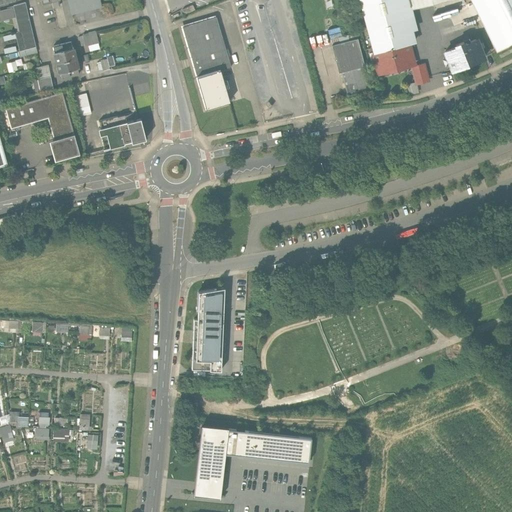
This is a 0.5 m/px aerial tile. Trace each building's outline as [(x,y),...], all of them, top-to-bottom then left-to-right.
[(67,0),(71,14),(101,7),(99,0),(67,0)] [(359,0),(378,72),(413,63),(408,44),(416,42),(413,31),(417,29),(411,6),(433,0),(359,0)] [(511,0),(471,0),(496,51),(511,43),(511,0)] [(35,47),(25,2),(13,5),(15,17),(11,18),(19,51),(35,47)] [(216,17),(182,27),(206,109),(229,102),(220,71),(230,68),(216,17)] [(87,50),(99,47),(94,30),(82,33),(87,50)] [(357,38),(331,45),(338,73),(340,72),(346,94),(367,88),(362,67),(364,66),(357,38)] [(449,64),(452,70),(483,58),(479,46),(478,46),(475,39),(464,44),(463,42),(456,45),(456,47),(444,52),(447,58),(443,60),(445,65),(449,64)] [(70,42),(62,44),(66,60),(75,57),(73,47),(72,48),(70,42)] [(56,62),(66,60),(62,44),(53,46),(55,52),(53,52),(56,62)] [(20,57),(37,52),(35,47),(19,51),(18,51),(20,57)] [(75,57),(66,60),(70,75),(78,73),(77,68),(78,67),(75,57)] [(61,78),(70,75),(66,60),(56,62),(58,72),(59,72),(61,78)] [(427,79),(423,63),(412,66),(416,82),(427,79)] [(53,88),(48,66),(35,68),(38,78),(32,80),(34,92),(53,88)] [(83,82),(71,85),(80,115),(91,112),(83,82)] [(418,91),(416,82),(404,85),(407,94),(418,91)] [(62,92),(5,108),(11,128),(47,118),(53,140),(49,141),(55,161),(79,154),(62,92)] [(126,121),(124,114),(98,121),(99,128),(98,128),(103,149),(145,139),(140,117),(126,121)] [(224,288),(198,292),(197,319),(193,319),(191,370),(221,371),(223,321),(220,321),(220,312),(223,312),(224,288)] [(77,326),(77,339),(91,339),(91,334),(110,334),(110,326),(77,326)] [(131,340),(131,327),(120,327),(120,339),(131,340)] [(8,421),(17,422),(18,411),(8,411),(8,421)] [(50,428),(50,416),(37,416),(37,427),(50,428)] [(52,426),(66,426),(66,417),(52,417),(52,426)] [(0,442),(0,443),(13,440),(9,424),(0,425),(0,442)] [(228,428),(201,425),(194,488),(193,495),(220,499),(221,491),(225,454),(309,463),(311,439),(228,429),(228,428)] [(33,439),(48,439),(48,428),(33,427),(33,439)] [(68,428),(52,427),(51,441),(67,441),(68,428)]
